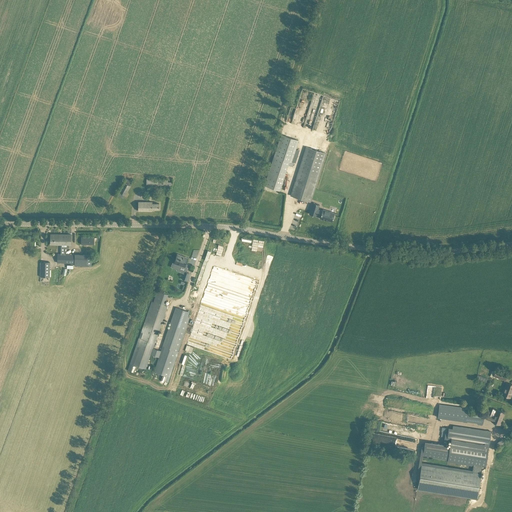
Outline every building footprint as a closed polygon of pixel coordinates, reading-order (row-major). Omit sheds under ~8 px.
[(279,190),(281,185),(288,165),(289,161),(292,162),(299,140),(281,134),(266,180),(264,185),(279,190)] [(311,202),(312,197),(323,162),(326,153),(306,147),(303,156),(290,195),(311,202)] [(123,198),(125,194),(132,182),(126,178),(117,195),(123,198)] [(156,186),(172,187),(172,182),(168,182),(168,179),(149,178),(148,178),(147,178),(146,185),(155,186),(154,189),(156,189),(156,186)] [(159,209),(159,204),(159,203),(152,203),(152,202),(138,202),(138,211),(152,211),(152,209),(159,209)] [(334,216),(334,213),(323,209),(322,211),(318,209),(319,204),(313,202),(309,214),(316,216),(316,214),(320,216),(320,218),(325,220),(325,219),(332,221),(332,219),(333,219),(334,217),(334,216)] [(61,244),(61,234),(51,234),(50,244),(61,244)] [(71,244),(71,234),(61,234),(61,244),(61,247),(65,247),(69,247),(69,244),(71,244)] [(74,263),(74,259),(74,254),(58,254),(57,263),(74,263)] [(75,259),(74,265),(81,266),(91,266),(92,255),(90,255),(75,254),(75,259)] [(186,262),(188,257),(177,254),(176,258),(174,263),(178,265),(177,269),(176,270),(180,271),(181,270),(185,272),(185,271),(186,267),(185,267),(186,264),(186,262)] [(40,277),(50,277),(50,262),(40,262),(40,277)] [(182,353),(167,394),(210,410),(225,369),(217,366),(220,358),(228,361),(258,277),(215,262),(185,345),(194,349),(191,357),(182,353)] [(311,281),(269,265),(242,340),(285,356),(311,281)] [(132,364),(129,371),(134,373),(137,366),(145,368),(150,354),(159,357),(154,371),(163,375),(161,381),(166,382),(177,351),(176,351),(187,319),(189,312),(176,307),(163,346),(162,351),(153,348),(154,343),(155,344),(168,305),(165,303),(168,294),(158,291),(155,300),(142,339),(141,339),(132,364)] [(505,380),(507,375),(496,371),(494,376),(505,380)] [(136,458),(161,389),(122,375),(98,445),(136,458)] [(511,389),(511,384),(509,384),(506,383),(502,394),(510,397),(511,393),(511,389)] [(439,407),(438,417),(463,421),(463,422),(467,423),(467,421),(478,423),(483,423),(483,418),(484,415),(484,413),(480,413),(475,412),(465,411),(465,407),(439,404),(439,407)] [(488,414),(486,419),(492,421),(496,423),(500,424),(501,420),(500,420),(503,412),(496,410),(492,408),(490,415),(488,414)] [(491,431),(486,431),(453,425),(452,428),(449,427),(447,439),(451,440),(449,447),(425,443),(423,456),(448,460),(448,461),(482,467),(484,460),(486,461),(491,431)] [(482,472),(472,471),(421,462),(416,488),(477,499),(482,472)]
